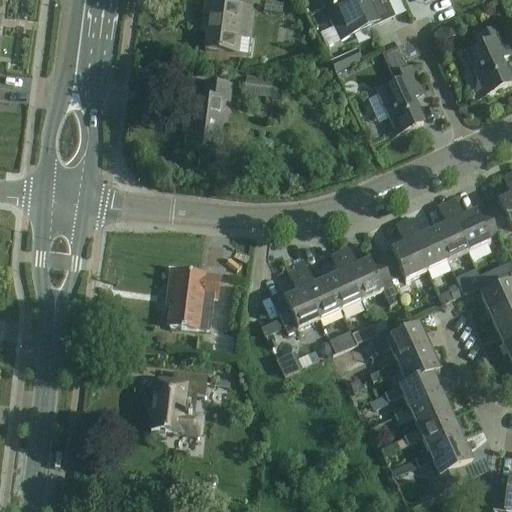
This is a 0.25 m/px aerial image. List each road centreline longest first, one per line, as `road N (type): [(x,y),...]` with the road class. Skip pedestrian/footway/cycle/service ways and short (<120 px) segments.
road 1 (residential): [(59,204),(299,216),(463,149)]
road 2 (tertiary): [(30,511),(59,204)]
road 3 (tertiary): [(59,204),(88,0)]
road 4 (residential): [(501,444),(436,306)]
road 5 (residential): [(463,149),(411,29)]
